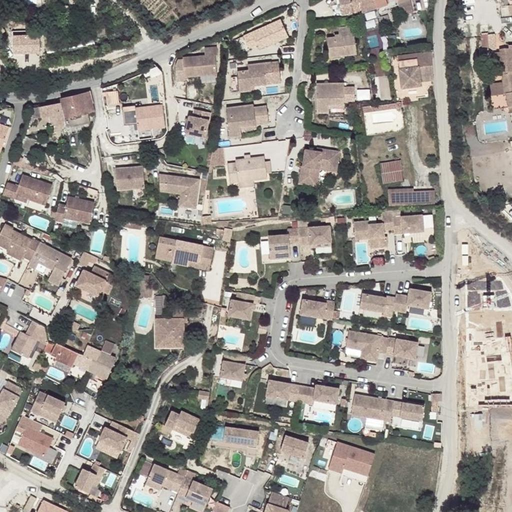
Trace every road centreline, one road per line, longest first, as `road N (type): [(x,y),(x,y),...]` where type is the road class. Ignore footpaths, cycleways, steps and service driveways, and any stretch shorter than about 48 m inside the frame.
road 1 (residential): [(453,388),(299,366),(282,359),(274,343),(289,289),(451,271)]
road 2 (residential): [(25,96),(114,73),(285,0)]
road 3 (unclassified): [(448,206),(443,0)]
road 4 (unclassified): [(439,511),(453,388)]
road 5 (residential): [(293,123),(304,0)]
